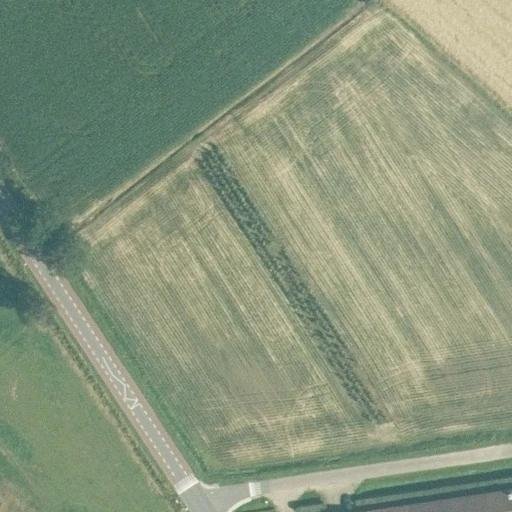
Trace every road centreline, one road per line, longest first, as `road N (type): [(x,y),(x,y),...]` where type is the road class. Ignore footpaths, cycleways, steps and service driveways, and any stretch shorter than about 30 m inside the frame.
road 1 (unclassified): [(202,509),(0,201)]
road 2 (unclassified): [(202,509),(259,486),(511,449)]
